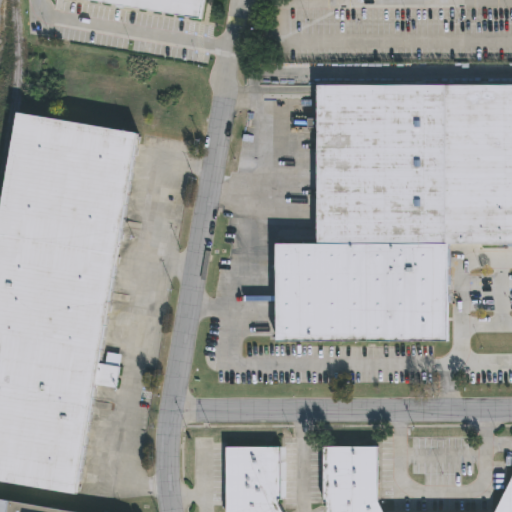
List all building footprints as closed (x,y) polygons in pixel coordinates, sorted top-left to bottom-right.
[(82,0),(199,20),(202,0),(82,0)] [(316,87),(511,87),(511,245),(446,245),(446,343),(274,342),(274,244),(316,244),(316,87)] [(16,115),(0,209),(0,483),(76,496),(136,135),(16,115)] [(225,511),(277,511),(275,508),(275,502),(280,502),(280,450),(225,450),(225,511)] [(511,511),(511,478),(495,511),(380,511),(377,504),(377,450),(322,450),(322,504),(326,504),(326,511),(511,511)] [(0,511),(0,501),(58,511),(0,511)]
